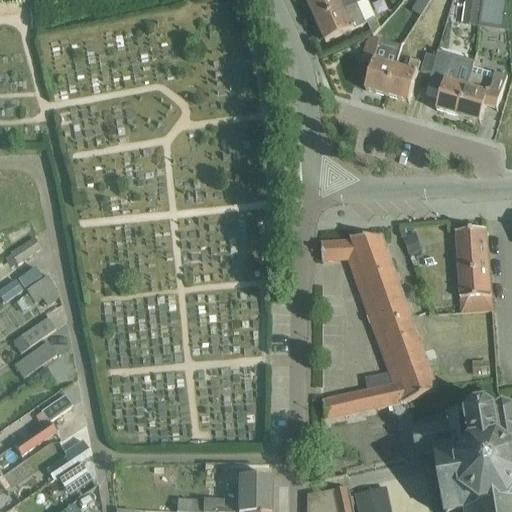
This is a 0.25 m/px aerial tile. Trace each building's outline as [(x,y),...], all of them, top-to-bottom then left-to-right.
[(313,0),(306,3),(316,24),(325,44),(350,33),(366,25),(356,5),(366,1),(365,0),(313,0)] [(466,0),(466,9),(480,11),(480,0),(466,0)] [(375,21),(367,25),(373,37),(379,29),(375,21)] [(370,38),(363,62),(373,65),(365,92),(387,98),(395,69),(400,55),(378,48),(380,41),(370,38)] [(436,60),(430,77),(440,80),(441,80),(447,62),(448,57),(437,54),(436,60)] [(430,77),(435,60),(426,57),(420,74),(430,77)] [(404,71),(395,69),(387,98),(408,104),(420,64),(406,60),(404,67),(404,71)] [(439,102),(436,112),(458,118),(470,76),(472,69),(447,62),(441,80),(440,80),(437,91),(442,93),(439,102)] [(470,76),(458,118),(480,125),(484,109),(497,113),(507,78),(494,74),(494,75),(472,69),(470,76)] [(493,313),(487,231),(456,234),(462,316),(493,313)] [(416,236),(403,240),(409,257),(422,253),(416,236)] [(349,262),(394,387),(401,405),(402,407),(439,393),(425,356),(382,239),(350,240),(351,244),(321,245),(322,264),(349,262)] [(33,240),(10,255),(17,266),(40,251),(33,240)] [(34,271),(17,283),(24,292),(41,281),(34,271)] [(55,291),(46,278),(25,293),(34,305),(41,301),(46,308),(58,299),(55,291)] [(13,282),(0,291),(0,297),(5,305),(21,293),(13,282)] [(54,333),(47,321),(20,339),(28,351),(54,333)] [(55,358),(46,344),(13,368),(22,381),(55,358)] [(488,362),(472,364),(473,377),(489,376),(488,362)] [(44,369),(37,374),(43,383),(51,378),(44,369)] [(394,387),(363,394),(367,412),(401,405),(394,387)] [(363,394),(322,402),(326,421),(367,412),(363,394)] [(46,426),(47,425),(70,409),(63,399),(39,415),(40,416),(46,426)] [(511,511),(511,411),(505,408),(505,405),(502,405),(502,409),(497,414),(489,409),(490,406),(487,406),(486,408),(476,410),(474,407),(471,409),(473,412),(467,418),(459,416),(459,413),(456,413),(456,417),(451,422),(449,420),(448,423),(450,424),(451,428),(417,434),(416,433),(414,433),(418,457),(436,455),(439,469),(438,469),(439,474),(440,475),(444,500),(440,500),(442,511),(511,511)] [(40,416),(34,420),(41,429),(46,426),(40,416)] [(54,435),(47,425),(46,426),(41,429),(13,449),(19,459),(54,435)] [(45,472),(52,483),(72,469),(65,459),(45,472)] [(176,502),(175,511),(268,511),(269,494),(269,480),(237,479),(237,503),(202,503),(176,502)] [(353,511),(349,488),(333,492),(336,511),(353,511)] [(389,511),(385,490),(354,497),(356,511),(389,511)] [(336,511),(333,492),(308,497),(307,511),(336,511)]
